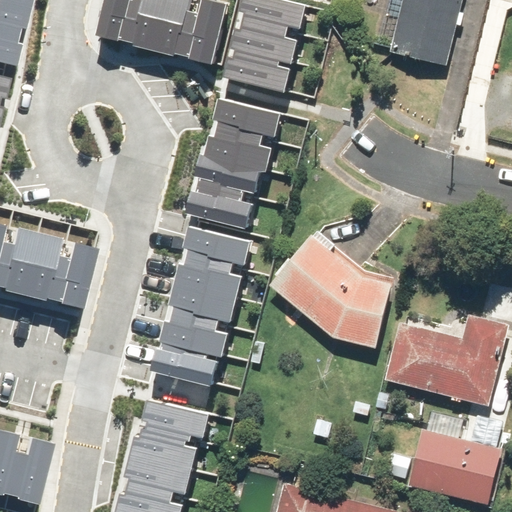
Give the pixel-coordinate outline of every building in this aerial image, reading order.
[(0,0),(0,59),(15,63),(22,39),(15,37),(20,21),(24,22),(29,0),(0,0)] [(111,0),(103,32),(218,63),(235,0),(210,0),(208,11),(192,7),(193,0),(111,0)] [(235,50),(230,72),(293,88),(300,63),(287,60),(287,57),(299,60),(305,35),(292,32),(295,21),(306,24),(312,0),(311,0),(248,0),(247,5),(252,6),(248,24),(243,22),(239,41),(244,42),(242,52),(235,50)] [(405,0),(393,48),(451,63),(466,0),(405,0)] [(0,114),(4,99),(0,97),(0,94),(5,96),(12,72),(0,69),(0,114)] [(199,195),(196,207),(249,220),(254,199),(245,196),(248,184),(260,187),(265,166),(272,168),(278,143),(266,140),(269,127),(281,130),(286,107),(223,91),(218,112),(225,114),(221,130),(216,129),(211,149),(205,148),(202,161),(203,161),(201,171),(204,172),(201,186),(197,185),(195,194),(199,195)] [(0,219),(0,285),(82,307),(99,242),(75,236),(70,255),(55,250),(59,235),(13,223),(9,238),(0,236),(5,221),(0,219)] [(162,342),(157,365),(218,379),(225,353),(213,351),(214,348),(228,352),(234,325),(224,323),(226,314),(236,317),(248,270),(237,267),(239,257),(251,260),(257,234),(192,219),(187,240),(194,242),(190,257),(186,256),(175,299),(180,300),(177,315),(171,313),(166,336),(170,337),(168,343),(162,342)] [(398,287),(323,227),(298,258),(274,281),(345,338),(378,348),(398,287)] [(464,335),(404,319),(389,376),(493,403),(511,329),(511,322),(470,312),(464,335)] [(126,487),(121,507),(140,511),(185,511),(189,500),(175,497),(178,484),(192,487),(203,442),(195,440),(197,429),(209,432),(215,407),(155,392),(149,414),(154,415),(153,422),(148,421),(146,431),(141,429),(130,472),(135,473),(132,488),(126,487)] [(0,490),(39,501),(56,437),(33,431),(28,449),(12,445),(16,429),(0,424),(0,490)] [(427,427),(412,483),(495,505),(510,449),(427,427)] [(414,511),(286,476),(275,511),(414,511)]
